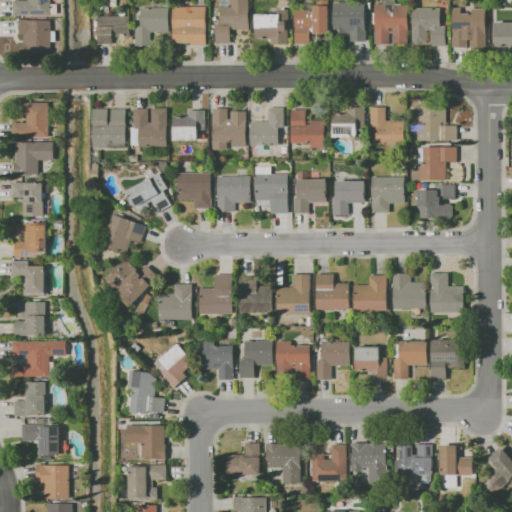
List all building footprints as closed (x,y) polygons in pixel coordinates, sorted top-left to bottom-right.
[(14,0),(52,0),(52,16),(14,16),(14,0)] [(216,23),(221,23),(221,0),(250,0),(250,29),(231,29),(231,42),(216,42),(216,23)] [(375,43),(375,24),(371,24),(371,12),(375,12),(375,4),(384,4),(384,0),(396,0),(396,4),(408,4),(409,42),(393,43),(393,33),(390,33),(390,43),(375,43)] [(295,43),(295,10),(313,10),(313,5),(329,5),(329,33),(313,33),(313,43),(295,43)] [(174,43),(173,6),(208,6),(208,45),(192,45),(192,43),(174,43)] [(140,25),(140,7),(169,7),(169,32),(151,32),(151,44),(135,44),(135,25),(140,25)] [(412,44),(412,7),(442,7),(442,25),(446,25),(446,45),(432,45),(432,30),(428,30),(428,44),(412,44)] [(453,47),(453,8),(462,8),(462,12),(472,12),(472,8),(486,7),(486,47),(453,47)] [(255,13),(272,13),(272,10),(278,10),(278,9),(289,9),(290,27),(288,27),(288,44),(271,44),(271,38),(255,38),(255,13)] [(334,35),(334,13),(366,13),(366,41),(350,42),(350,35),(334,35)] [(98,43),(98,16),(131,15),(131,36),(116,36),(116,32),(113,32),(113,43),(98,43)] [(52,20),(51,52),(20,51),(20,41),(23,41),(23,34),(21,34),(21,20),(52,20)] [(511,46),(496,46),(496,21),(511,21),(511,46)] [(21,102),(49,102),(49,137),(14,137),(13,122),(21,122),(21,102)] [(418,140),(418,106),(447,106),(447,125),(458,125),(458,140),(418,140)] [(271,145),(271,155),(257,155),(257,145),(251,145),(251,121),(270,121),(270,107),(285,107),(285,126),(288,126),(288,153),(282,153),(282,145),(271,145)] [(333,136),(333,113),(348,113),(348,107),(366,107),(366,136),(333,136)] [(377,126),(371,126),(371,107),(386,107),(386,121),(406,121),(406,144),(377,144),(377,126)] [(93,146),(93,108),(109,108),(109,119),(111,119),(111,108),(127,108),(127,146),(93,146)] [(134,108),(149,108),(149,122),(151,122),(151,108),(167,108),(168,146),(132,146),(132,127),(134,127),(134,108)] [(214,108),(229,108),(229,119),(231,119),(231,111),(247,111),(247,149),(214,149),(214,108)] [(292,142),(292,109),(307,109),(307,120),(326,120),(326,148),(311,148),(311,142),(292,142)] [(174,116),(189,116),(189,110),(206,110),(207,129),(199,129),(200,140),(174,140),(174,116)] [(16,142),(54,141),(54,159),(39,159),(39,175),(15,175),(15,161),(17,161),(16,142)] [(424,146),(458,146),(458,162),(446,162),(446,180),(419,180),(419,166),(424,166),(424,161),(419,161),(419,147),(424,147),(424,146)] [(93,164),(100,164),(99,177),(92,177),(93,164)] [(272,174),(290,173),(290,212),(271,212),(271,199),(256,199),(256,174),(257,174),(257,166),(272,166),(272,174)] [(179,199),(179,172),(212,172),(213,208),(194,208),(194,199),(179,199)] [(295,195),(298,195),(298,179),(299,179),(299,172),(320,172),(320,179),(327,179),(327,202),(310,202),(310,213),(295,213),(295,195)] [(127,190),(160,173),(169,188),(165,190),(173,205),(160,212),(152,197),(144,202),(147,208),(139,212),(127,190)] [(219,211),(218,176),(252,176),(252,202),(237,202),(237,211),(219,211)] [(372,212),(372,177),(405,176),(405,202),(390,202),(391,212),(372,212)] [(337,197),(337,180),(366,180),(366,202),(349,202),(349,214),(333,214),(333,197),(337,197)] [(13,182),(44,181),(44,216),(24,216),(24,197),(13,197),(13,182)] [(436,184),(456,184),(456,199),(443,199),(443,218),(418,218),(418,189),(436,189),(436,184)] [(114,213),(147,226),(141,243),(132,240),(126,254),(102,244),(114,213)] [(19,222),(47,221),(47,257),(15,257),(15,241),(26,241),(25,233),(19,233),(17,231),(17,224),(19,222)] [(36,264),(44,264),(45,295),(24,295),(24,276),(13,276),(13,260),(36,260),(36,264)] [(130,307),(116,294),(117,292),(104,279),(118,266),(120,269),(129,260),(140,271),(147,265),(159,277),(130,307)] [(431,312),(431,272),(449,272),(449,286),(465,286),(465,312),(431,312)] [(394,273),(411,273),(411,282),(428,282),(428,308),(394,308),(394,273)] [(200,287),(216,287),(216,274),(234,274),(234,314),(201,314),(200,287)] [(278,287),(293,287),(293,274),(311,274),(311,313),(278,313),(278,287)] [(317,309),(317,274),(335,274),(335,282),(350,282),(350,309),(317,309)] [(240,312),(240,276),(259,275),(259,285),(273,285),(273,312),(240,312)] [(354,284),(369,284),(369,275),(388,275),(388,310),(354,311),(354,284)] [(160,293),(175,293),(175,284),(193,284),(193,319),(160,319),(160,293)] [(148,304),(142,301),(147,293),(152,296),(148,304)] [(26,301),(46,301),(46,334),(16,335),(16,320),(26,320),(26,301)] [(432,339),(466,339),(466,367),(449,367),(449,378),(432,378),(432,339)] [(13,341),(67,340),(67,355),(50,355),(50,376),(13,377),(13,363),(16,363),(16,356),(13,356),(13,341)] [(201,340),(215,340),(215,345),(234,345),(234,379),(219,379),(219,368),(201,368),(201,340)] [(241,358),(246,358),(246,340),(274,340),(274,364),(255,364),(255,377),(241,377),(241,358)] [(279,340),(293,340),(293,345),(312,345),(312,379),(296,379),(296,369),(294,369),(294,374),(279,374),(279,340)] [(334,366),(334,379),(318,379),(318,359),(323,359),(323,341),(351,341),(351,366),(334,366)] [(399,359),(399,341),(428,341),(428,365),(410,365),(410,378),(395,378),(394,359),(399,359)] [(132,347),(135,343),(141,348),(138,352),(132,347)] [(155,363),(161,358),(179,343),(195,361),(184,371),(189,376),(174,389),(161,373),(163,372),(155,363)] [(371,377),(371,371),(356,371),(356,346),(382,346),(382,357),(389,357),(389,377),(371,377)] [(130,370),(158,372),(155,396),(166,397),(164,414),(160,414),(159,418),(148,417),(148,414),(130,413),(133,390),(128,389),(130,370)] [(16,400),(26,400),(26,381),(46,381),(47,416),(16,416),(16,400)] [(23,440),(23,423),(60,423),(61,455),(40,455),(40,440),(23,440)] [(128,424),(165,424),(165,460),(142,460),(142,443),(128,443),(128,424)] [(352,470),(352,442),(368,442),(368,443),(371,443),(371,442),(379,442),(379,443),(387,443),(387,469),(391,469),(391,481),(369,481),(369,467),(363,467),(363,470),(352,470)] [(228,475),(228,454),(246,454),(246,443),(260,443),(260,474),(228,475)] [(267,459),(267,443),(282,443),(282,444),(301,444),(301,482),(283,482),(283,468),(269,468),(269,459),(267,459)] [(314,480),(313,454),(332,454),(332,444),(347,444),(348,480),(314,480)] [(399,474),(399,444),(413,444),(413,454),(417,454),(417,448),(416,448),(416,444),(433,444),(433,474),(399,474)] [(441,474),(441,445),(458,445),(458,446),(463,446),(463,449),(476,449),(476,474),(441,474)] [(501,446),(511,458),(511,478),(501,487),(491,476),(499,469),(489,457),(501,446)] [(37,464),(70,463),(71,498),(44,498),(44,485),(41,485),(41,479),(37,479),(37,464)] [(129,498),(129,464),(167,464),(167,480),(153,480),(153,486),(158,486),(158,498),(129,498)] [(441,487),(457,487),(456,474),(441,475),(441,487)] [(235,496),(267,496),(267,511),(238,511),(235,511),(235,496)] [(48,511),(48,502),(72,502),(72,511),(48,511)]
